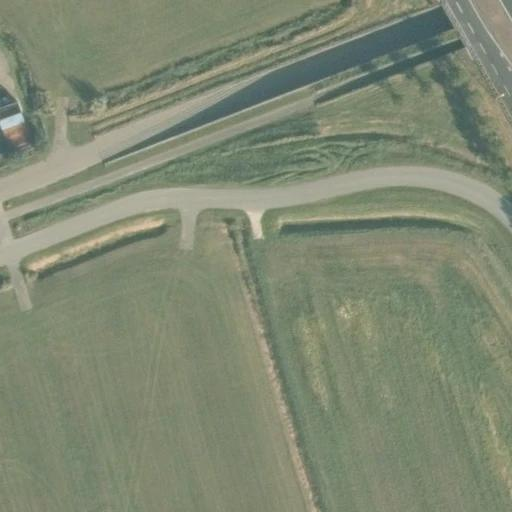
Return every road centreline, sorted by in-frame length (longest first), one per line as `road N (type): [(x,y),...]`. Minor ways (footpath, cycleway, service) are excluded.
road 1 (tertiary): [(0,191),(501,0)]
road 2 (unclassified): [(511,220),(438,178),(382,177),(262,198),(139,204),(0,256)]
